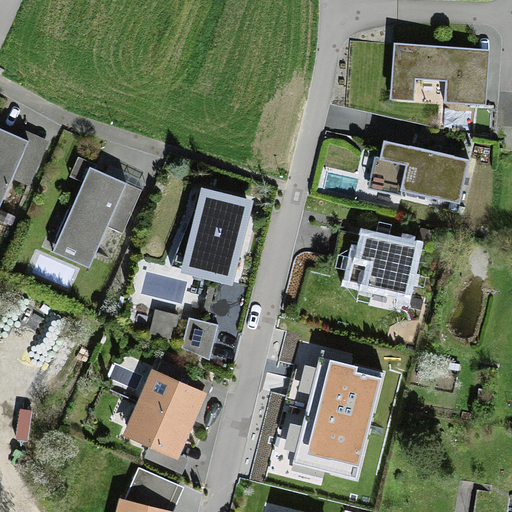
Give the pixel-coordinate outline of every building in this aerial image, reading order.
[(394,43),(390,99),(414,101),(415,80),(445,82),(444,103),(473,105),(476,49),(394,43)] [(29,185),(44,150),(0,128),(0,206),(12,178),(29,185)] [(469,160),(384,141),(374,185),(459,204),(469,160)] [(94,169),(63,240),(95,254),(107,227),(123,234),(142,190),(94,169)] [(171,266),(229,281),(248,203),(204,192),(200,211),(193,210),(171,266)] [(355,251),(348,282),(406,296),(417,246),(365,234),(360,252),(355,251)] [(179,315),(155,309),(149,333),(173,339),(179,315)] [(189,318),(181,348),(209,360),(218,325),(189,318)] [(383,372),(319,357),(293,463),(356,479),(383,372)] [(182,439),(188,424),(194,411),(201,395),(154,374),(141,404),(128,433),(175,454),(182,439)] [(141,502),(153,475),(140,469),(128,496),(141,502)] [(161,511),(123,502),(120,511),(161,511)]
